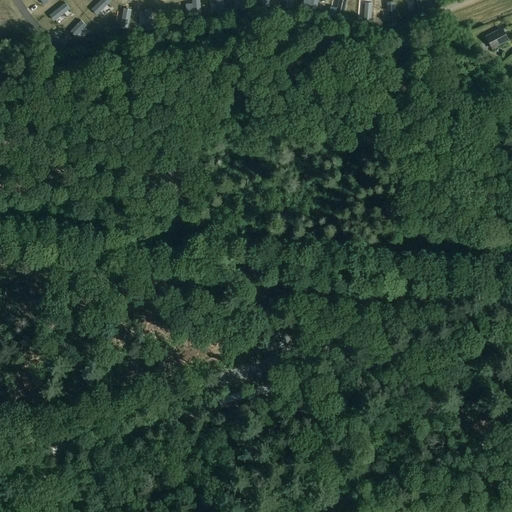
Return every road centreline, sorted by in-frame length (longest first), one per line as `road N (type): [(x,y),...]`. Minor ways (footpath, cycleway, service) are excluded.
road 1 (unclassified): [(0,237),(244,259),(265,280),(287,360)]
road 2 (tertiary): [(84,511),(56,425),(287,360)]
road 3 (tertiary): [(287,360),(511,297)]
